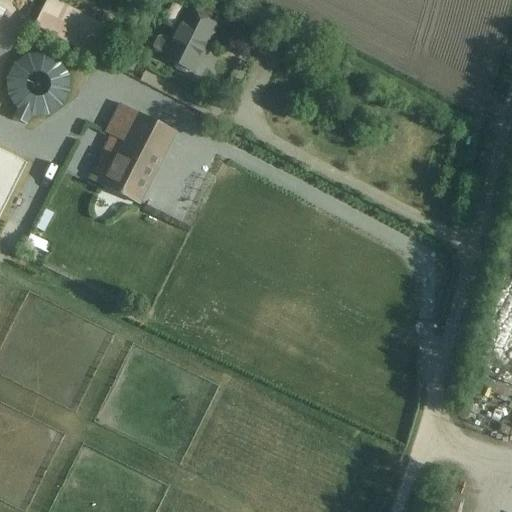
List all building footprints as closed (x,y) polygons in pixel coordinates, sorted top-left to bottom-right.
[(47,0),(33,28),(97,60),(105,44),(101,42),(107,30),(47,0)] [(187,71),(188,72),(196,57),(200,59),(217,27),(213,25),(218,15),(197,5),(192,15),(185,11),(170,41),(160,37),(155,38),(151,48),(152,52),(162,57),(161,58),(174,65),(174,68),(184,73),(187,71)] [(319,87),(326,98),(338,90),(332,79),(319,87)] [(122,143),(100,187),(134,204),(151,170),(155,172),(175,133),(119,105),(105,134),(122,143)] [(464,424),(462,435),(498,443),(500,432),(464,424)]
